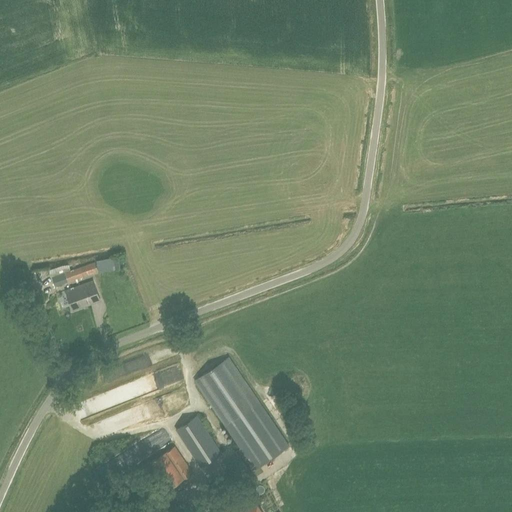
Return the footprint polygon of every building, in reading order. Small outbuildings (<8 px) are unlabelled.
[(113,270),(111,257),(97,260),(99,272),(113,270)] [(68,281),(98,271),(94,261),(70,270),(70,269),(51,276),(55,286),(68,281)] [(101,300),(96,286),(93,280),(66,290),(73,310),(101,300)] [(229,356),(195,379),(241,447),(236,451),(238,454),(225,462),(237,480),(251,471),(250,471),(255,468),(290,445),(259,400),(229,356)] [(201,466),(222,453),(197,415),(176,429),(201,466)] [(165,489),(192,471),(175,445),(147,463),(165,489)] [(149,493),(158,486),(148,472),(139,479),(149,493)] [(111,504),(119,510),(119,509),(120,510),(131,495),(122,489),(112,504),(111,503),(111,504)] [(262,511),(254,501),(241,510),(235,501),(228,505),(231,509),(230,510),(231,511),(262,511)] [(181,511),(176,503),(162,511),(181,511)]
